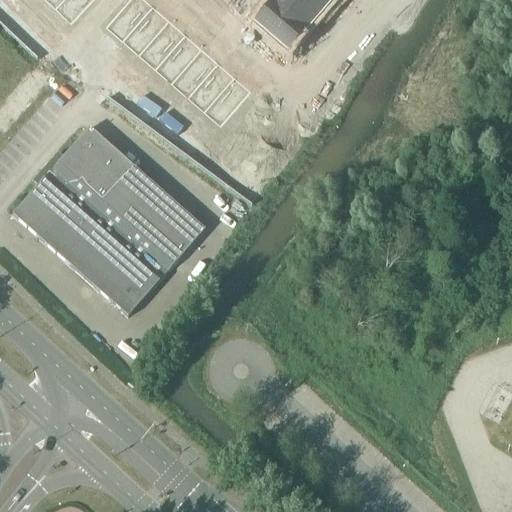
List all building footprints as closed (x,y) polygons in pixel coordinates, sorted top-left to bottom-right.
[(65,0),(60,6),(76,22),(96,0),(65,0)] [(141,0),(130,0),(110,24),(127,38),(152,9),(141,0)] [(291,0),(277,0),(269,9),(301,36),(315,20),(291,0)] [(324,0),(291,0),(315,20),(329,4),(324,0)] [(152,9),(127,38),(143,52),(168,23),(152,9)] [(269,9),(254,26),(267,37),(277,46),(286,53),(301,36),(269,9)] [(8,11),(2,17),(12,26),(18,20),(8,11)] [(18,20),(12,26),(21,34),(27,28),(18,20)] [(168,23),(143,52),(160,66),(160,67),(185,38),(168,23)] [(27,41),(36,49),(42,43),(33,34),(27,41)] [(185,38),(160,67),(176,81),(201,52),(185,38)] [(201,52),(176,81),(192,95),(217,66),(201,52)] [(88,64),(83,70),(93,78),(98,71),(88,64)] [(217,66),(192,95),(208,109),(234,80),(217,66)] [(98,71),(93,78),(103,85),(108,79),(98,71)] [(234,80),(208,109),(225,124),(251,95),(234,80)] [(122,89),(117,96),(127,104),(133,97),(122,89)] [(133,97),(127,104),(137,111),(142,104),(133,97)] [(157,115),(152,122),(162,130),(167,123),(157,115)] [(167,123),(162,130),(172,137),(177,130),(167,123)] [(201,235),(84,134),(58,163),(53,158),(28,188),(34,192),(9,222),(125,323),(201,235)] [(184,136),(179,143),(189,151),(195,144),(184,136)]
